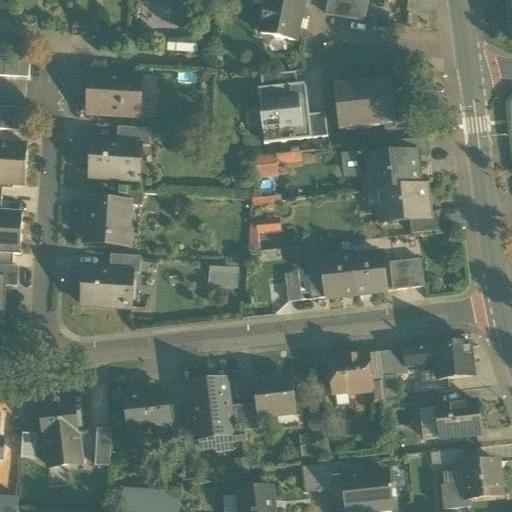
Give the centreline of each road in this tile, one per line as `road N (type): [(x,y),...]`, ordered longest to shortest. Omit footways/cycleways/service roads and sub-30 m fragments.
road 1 (residential): [(45,364),(498,311)]
road 2 (residential): [(52,48),(45,364)]
road 3 (tertiary): [(498,311),(467,73)]
